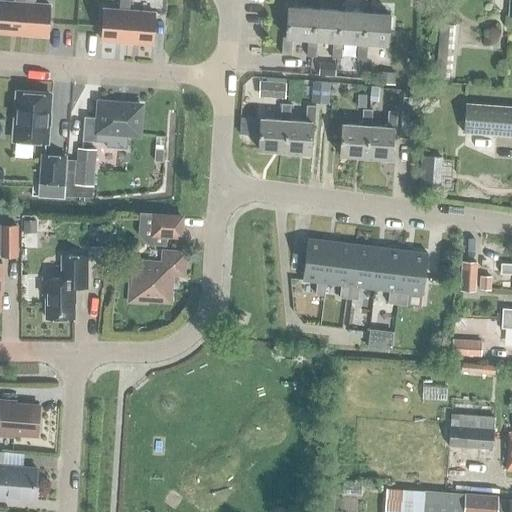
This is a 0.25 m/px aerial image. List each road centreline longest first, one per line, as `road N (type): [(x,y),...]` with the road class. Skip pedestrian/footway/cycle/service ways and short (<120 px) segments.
road 1 (residential): [(511,231),(220,188)]
road 2 (residential): [(82,361),(156,361),(193,342),(211,310),(220,188)]
road 3 (residential): [(222,79),(0,65)]
road 4 (residential): [(70,511),(82,361)]
